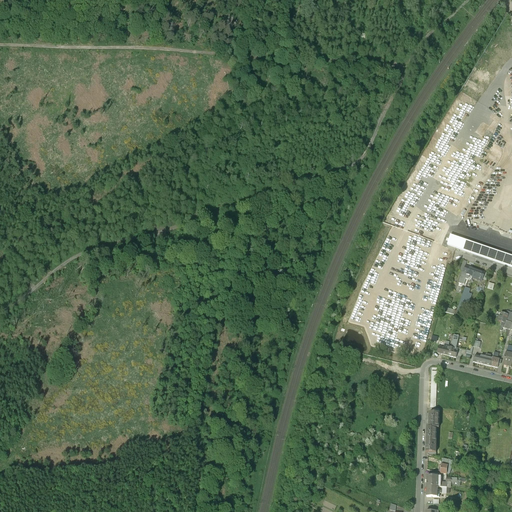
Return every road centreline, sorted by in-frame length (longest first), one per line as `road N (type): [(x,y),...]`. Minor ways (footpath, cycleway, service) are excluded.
road 1 (track): [(403,67),(385,123),(359,162),(104,245),(84,363),(0,477)]
road 2 (track): [(0,45),(234,51),(403,67)]
road 3 (track): [(0,251),(313,59)]
road 4 (track): [(196,511),(215,340),(273,205)]
road 5 (unclassified): [(511,380),(426,364),(417,511)]
road 6 (track): [(104,245),(0,311)]
